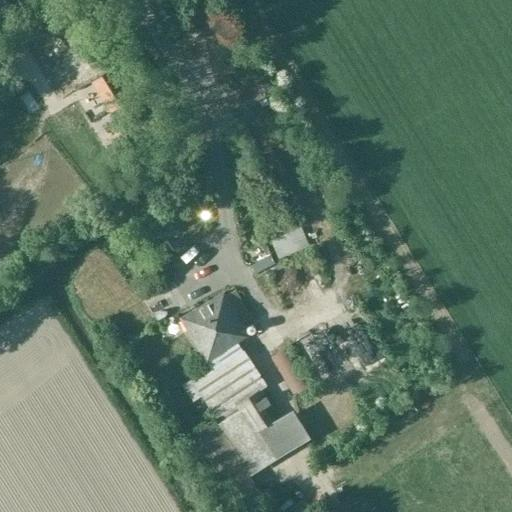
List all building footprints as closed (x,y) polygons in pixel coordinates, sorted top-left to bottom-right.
[(214,53),(208,65),(229,75),(235,63),(214,53)] [(110,115),(134,100),(112,67),(89,81),(110,115)] [(118,141),(106,149),(112,158),(124,150),(118,141)] [(167,279),(205,241),(190,226),(152,265),(167,279)] [(264,256),(243,269),(250,279),(270,266),(264,256)] [(223,294),(179,320),(209,370),(191,381),(218,423),(216,424),(214,420),(186,438),(234,511),(239,511),(264,498),(249,475),(312,438),(293,409),(277,419),(259,391),(267,385),(243,350),(240,352),(235,343),(248,336),(241,325),(251,319),(234,292),(225,297),(223,294)] [(161,339),(180,330),(173,316),(154,326),(161,339)] [(271,357),(294,395),(312,385),(288,346),(271,357)]
